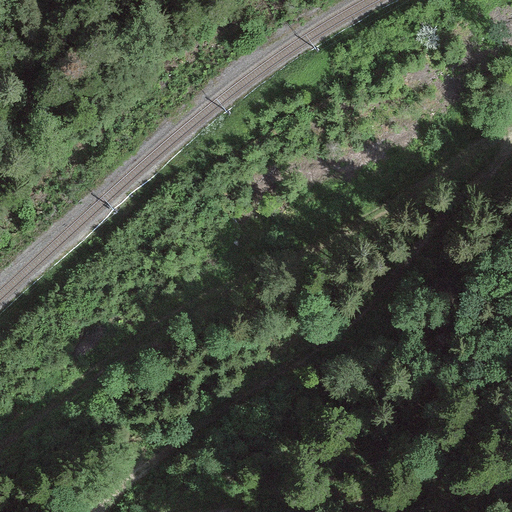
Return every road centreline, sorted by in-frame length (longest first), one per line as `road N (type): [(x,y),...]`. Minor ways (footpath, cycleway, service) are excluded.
road 1 (track): [(511,122),(377,211),(200,305),(0,444)]
road 2 (track): [(98,511),(214,413),(369,307),(511,143)]
road 3 (track): [(194,511),(255,499),(511,491)]
